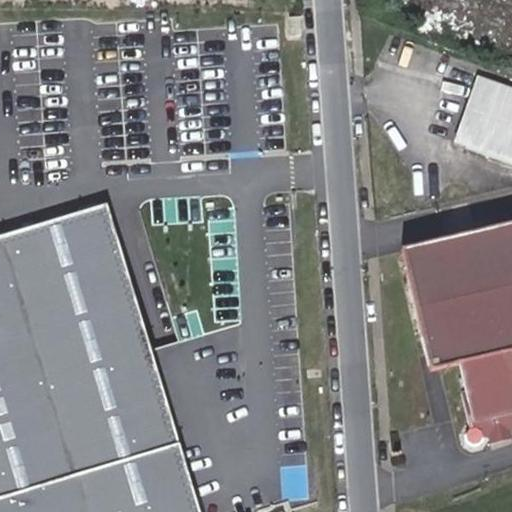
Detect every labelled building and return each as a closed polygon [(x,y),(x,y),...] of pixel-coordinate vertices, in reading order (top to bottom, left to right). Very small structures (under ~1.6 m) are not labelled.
[(511,92),(474,79),(465,107),(476,111),(463,150),(511,166),(511,92)] [(476,111),(465,107),(451,146),(463,150),(476,111)] [(0,237),(0,511),(196,511),(108,206),(0,237)] [(511,226),(397,253),(425,374),(455,367),(461,395),(456,397),(465,433),(464,433),(460,440),(462,447),(468,451),(476,449),(480,443),(479,442),(485,441),(505,436),(511,434),(511,226)] [(505,436),(485,441),(486,448),(506,443),(505,436)]
